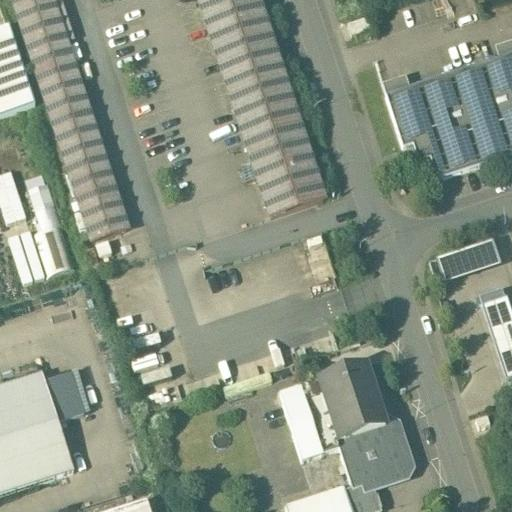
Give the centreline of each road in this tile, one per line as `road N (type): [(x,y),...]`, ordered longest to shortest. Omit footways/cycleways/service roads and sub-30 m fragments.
road 1 (unclassified): [(383,241),(472,511)]
road 2 (unclassified): [(303,0),(383,241)]
road 3 (unclassified): [(383,241),(511,199)]
